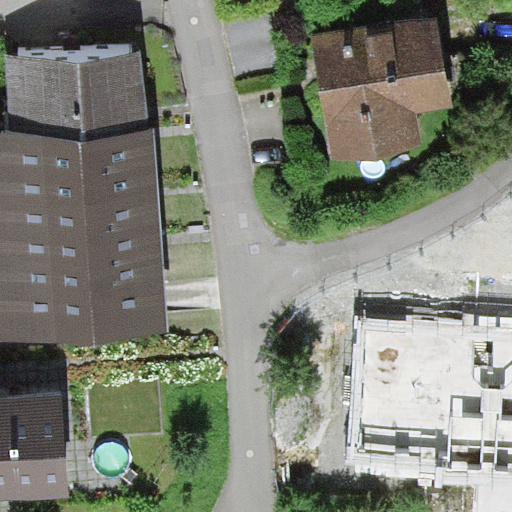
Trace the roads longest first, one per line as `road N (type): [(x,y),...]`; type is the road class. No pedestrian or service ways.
road 1 (residential): [(241,271),(410,232),(511,168)]
road 2 (residential): [(183,0),(241,271)]
road 3 (residential): [(241,271),(254,511)]
